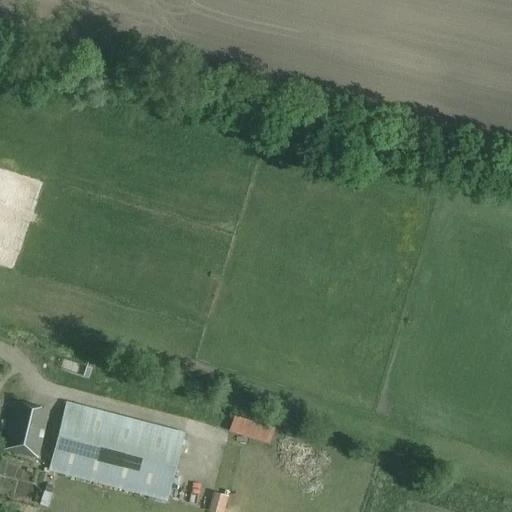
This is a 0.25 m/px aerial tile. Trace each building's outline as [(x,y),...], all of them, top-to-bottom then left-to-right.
[(14,403),(2,451),(38,459),(50,413),(14,403)] [(66,403),(48,472),(167,503),(184,435),(66,403)] [(220,410),(218,420),(246,424),(248,415),(220,410)] [(287,434),(281,449),(295,455),(302,440),(287,434)] [(204,505),(219,510),(226,491),(210,486),(204,505)]
